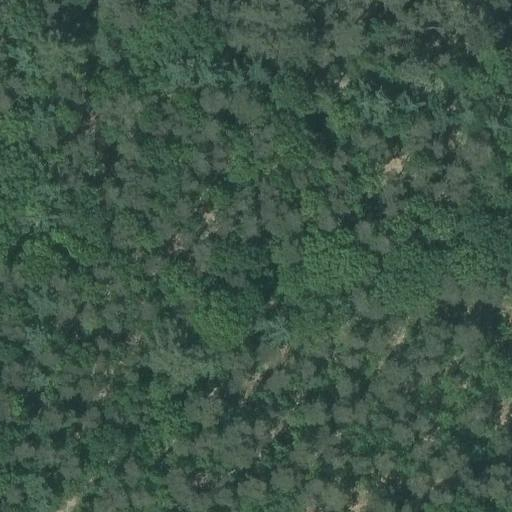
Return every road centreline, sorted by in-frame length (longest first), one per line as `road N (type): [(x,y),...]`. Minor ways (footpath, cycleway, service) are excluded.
road 1 (track): [(63,511),(195,352),(388,270),(511,231)]
road 2 (track): [(511,117),(213,68),(0,20)]
road 3 (track): [(0,34),(25,110),(21,511)]
